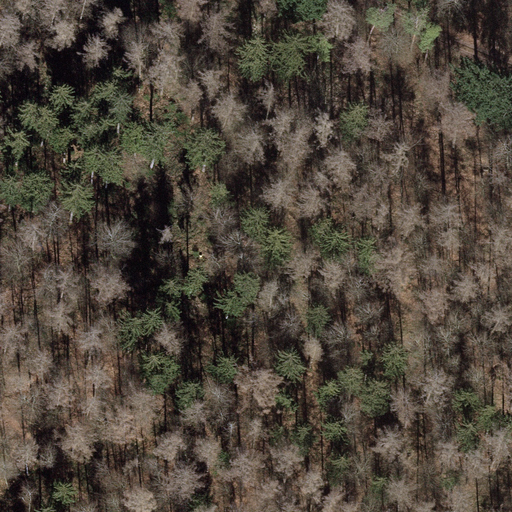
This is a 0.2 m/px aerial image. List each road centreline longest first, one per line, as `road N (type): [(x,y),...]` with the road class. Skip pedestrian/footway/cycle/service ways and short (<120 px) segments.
road 1 (track): [(370,0),(511,69)]
road 2 (track): [(90,511),(0,408)]
